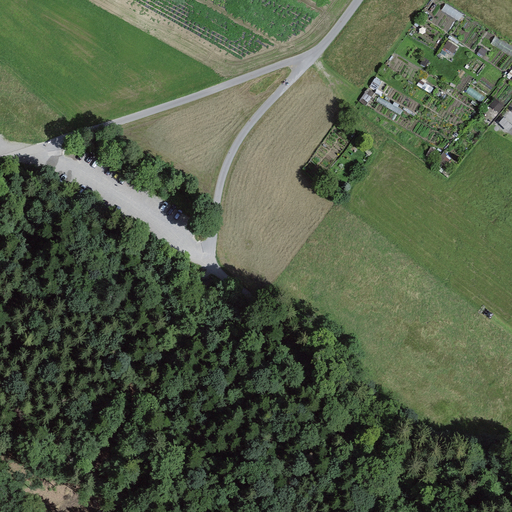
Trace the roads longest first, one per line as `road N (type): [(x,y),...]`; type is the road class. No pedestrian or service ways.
road 1 (track): [(313,52),(0,155)]
road 2 (track): [(215,262),(334,398),(386,511)]
road 3 (track): [(215,262),(215,206),(227,164),(313,52)]
road 4 (track): [(0,402),(135,511)]
